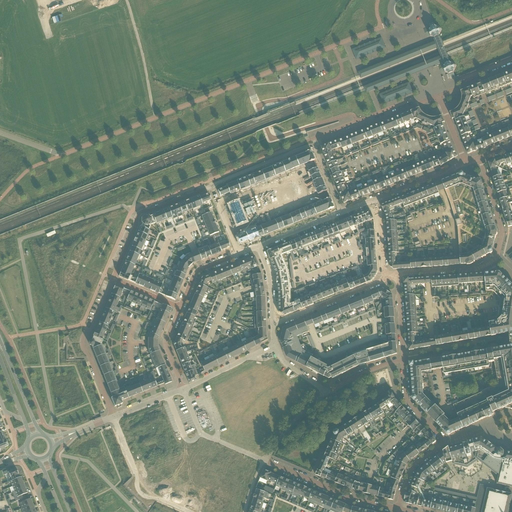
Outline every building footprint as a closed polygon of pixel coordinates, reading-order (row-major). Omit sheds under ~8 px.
[(440,32),(442,29),(439,28),(438,28),(435,27),(435,26),(431,28),(430,28),(430,29),(429,32),(428,32),(429,34),(430,37),(431,37),(434,38),(435,38),(436,37),(438,37),(439,36),(440,33),(441,33),(440,32)] [(352,48),(355,59),(386,48),(382,37),(352,48)] [(455,69),(456,66),(453,64),(450,63),(449,62),(449,63),(447,63),(445,64),(444,64),(445,65),(443,68),(444,71),(445,73),(448,74),(448,75),(454,73),(453,72),(455,69)] [(511,70),(507,73),(507,72),(505,73),(481,83),(477,85),(473,86),(471,86),(471,87),(469,88),(473,98),(481,95),(480,93),(484,91),(485,94),(511,82),(511,70)] [(384,104),(413,93),(410,82),(380,93),(384,104)] [(451,115),(450,115),(451,117),(452,119),(453,119),(454,119),(454,118),(455,120),(464,117),(463,117),(463,115),(465,109),(467,110),(467,109),(467,108),(467,107),(468,107),(469,104),(468,104),(471,97),(472,96),(473,98),(469,88),(460,91),(461,92),(461,95),(462,98),(461,101),(461,102),(460,102),(459,102),(460,102),(459,104),(458,104),(459,104),(460,105),(459,105),(459,106),(457,108),(455,110),(452,111),(452,112),(452,114),(451,115)] [(419,108),(411,111),(414,120),(416,119),(423,122),(422,123),(425,124),(427,125),(426,125),(427,125),(428,124),(434,127),(435,128),(434,129),(443,125),(442,123),(444,123),(444,122),(445,122),(444,122),(444,120),(443,118),(442,118),(441,119),(440,116),(439,117),(437,117),(435,118),(432,118),(430,117),(429,117),(429,116),(427,115),(426,116),(423,114),(421,111),(420,109),(419,108)] [(409,122),(414,120),(411,111),(410,111),(406,113),(409,122)] [(404,123),(409,122),(406,113),(401,115),(404,123)] [(395,118),(398,126),(404,123),(401,115),(395,118)] [(457,125),(466,122),(464,117),(455,120),(457,125)] [(390,120),(393,128),(398,126),(395,118),(390,120)] [(388,130),(393,128),(390,120),(385,122),(388,130)] [(379,124),(383,132),(388,130),(385,122),(379,124)] [(469,127),(466,122),(457,125),(459,131),(469,127)] [(378,134),(383,132),(379,124),(374,126),(378,134)] [(445,130),(443,125),(434,129),(436,134),(445,130)] [(373,136),(378,134),(374,126),(369,128),(373,136)] [(462,136),(471,132),(469,127),(459,131),(462,136)] [(364,130),(368,138),(373,136),(369,128),(364,130)] [(511,136),(508,128),(503,130),(506,138),(511,136)] [(362,140),(368,138),(364,130),(359,132),(362,140)] [(447,136),(445,130),(436,134),(438,139),(447,136)] [(506,138),(503,130),(497,132),(500,141),(506,138)] [(357,142),(362,140),(359,132),(354,134),(357,142)] [(473,144),(475,140),(472,138),(470,139),(468,134),(471,133),(471,132),(462,136),(465,146),(473,144)] [(500,141),(497,132),(492,134),(495,143),(500,141)] [(349,136),(352,144),(357,142),(354,134),(349,136)] [(495,143),(492,134),(487,137),(490,145),(495,143)] [(344,138),(347,146),(352,144),(349,136),(344,138)] [(449,141),(447,136),(438,139),(440,145),(449,141)] [(490,145),(487,137),(482,139),(485,147),(485,148),(485,147),(490,145)] [(339,140),(342,148),(347,146),(344,138),(339,140)] [(485,147),(482,139),(481,139),(483,142),(478,143),(477,141),(475,140),(473,144),(475,151),(485,148),(485,147)] [(329,144),(331,151),(335,153),(336,152),(334,149),(341,146),(342,148),(339,140),(329,144)] [(453,149),(449,141),(440,145),(443,144),(446,150),(443,151),(443,152),(446,153),(453,149)] [(324,154),(331,151),(329,144),(324,146),(321,147),(322,150),(322,149),(324,154)] [(475,151),(473,144),(465,146),(467,151),(467,154),(470,153),(475,151)] [(456,153),(455,153),(453,149),(446,153),(450,160),(454,158),(457,156),(456,153)] [(311,151),(306,153),(310,162),(315,160),(311,151)] [(328,164),(338,160),(334,161),(332,155),(334,154),(335,153),(331,151),(324,154),(328,164)] [(441,166),(450,160),(446,153),(443,152),(442,153),(444,156),(438,159),(437,156),(437,157),(440,165),(441,166)] [(306,153),(301,155),(305,164),(310,162),(306,153)] [(301,155),(296,157),(300,166),(305,164),(301,155)] [(511,163),(508,155),(503,157),(505,162),(506,165),(511,163)] [(291,159),(295,169),(295,168),(300,166),(296,157),(291,159)] [(435,167),(431,157),(425,159),(426,161),(423,162),(421,163),(420,161),(415,163),(419,173),(427,170),(435,167)] [(440,165),(437,157),(432,159),(431,157),(435,167),(440,165),(441,166),(440,165)] [(503,157),(495,161),(495,160),(488,163),(499,168),(501,163),(505,162),(503,157)] [(291,159),(286,161),(290,171),(295,169),(291,159)] [(335,181),(345,177),(343,171),(340,172),(339,170),(338,167),(341,166),(338,160),(328,164),(331,170),(332,172),(333,175),(332,175),(335,181)] [(286,161),(281,163),(286,174),(285,172),(290,170),(290,171),(286,161)] [(281,163),(276,165),(281,176),(286,174),(281,163)] [(419,173),(415,163),(416,165),(410,167),(414,175),(419,173)] [(497,172),(499,168),(488,163),(491,169),(493,178),(498,176),(497,172)] [(276,165),(271,167),(275,176),(280,174),(280,176),(281,176),(276,165)] [(271,167),(266,169),(270,179),(270,178),(275,176),(271,167)] [(414,175),(410,167),(405,169),(409,177),(414,175)] [(315,169),(307,172),(309,178),(311,176),(311,177),(312,176),(313,181),(315,185),(323,182),(322,178),(320,173),(318,168),(315,169)] [(266,169),(261,171),(265,181),(270,179),(266,169)] [(409,177),(405,169),(400,171),(403,180),(409,177)] [(261,171),(256,173),(260,183),(265,181),(261,171)] [(403,180),(400,171),(395,173),(398,182),(403,180)] [(256,173),(251,175),(255,185),(260,183),(256,173)] [(398,182),(395,173),(389,176),(392,184),(398,182)] [(392,184),(389,176),(388,174),(383,176),(384,178),(387,186),(392,184)] [(408,221),(406,222),(413,244),(415,244),(415,246),(416,246),(416,247),(420,247),(421,247),(452,237),(452,246),(452,248),(454,265),(457,265),(460,265),(466,264),(470,264),(473,262),(489,253),(491,252),(492,250),(495,236),(496,232),(495,229),(492,218),(491,215),(486,200),(485,197),(482,185),(481,182),(481,181),(480,182),(477,180),(463,174),(461,174),(435,184),(441,200),(442,202),(444,205),(411,215),(410,215),(407,217),(407,219),(408,221)] [(251,175),(246,177),(251,188),(251,187),(255,185),(251,175)] [(246,177),(241,179),(246,190),(251,188),(246,177)] [(337,186),(345,183),(343,178),(345,177),(335,181),(337,186)] [(387,186),(384,178),(379,180),(382,188),(387,186)] [(241,179),(236,181),(241,192),(246,190),(241,179)] [(382,188),(379,180),(373,182),(376,190),(382,188)] [(236,181),(231,183),(235,192),(240,190),(240,192),(241,192),(236,181)] [(376,190),(373,182),(368,184),(371,192),(376,190)] [(231,183),(226,185),(230,194),(235,192),(231,183)] [(350,190),(348,189),(346,190),(343,184),(345,183),(337,186),(341,196),(348,193),(350,190)] [(371,192),(368,184),(362,186),(366,195),(371,192)] [(227,187),(218,191),(220,196),(229,192),(230,194),(226,185),(227,187)] [(325,186),(316,189),(318,194),(324,192),(327,191),(325,186)] [(366,195),(362,186),(357,188),(361,197),(366,195)] [(425,188),(429,197),(434,195),(430,186),(425,188)] [(511,195),(508,197),(507,195),(506,191),(505,186),(496,188),(498,193),(500,193),(501,196),(501,199),(502,199),(500,200),(508,227),(511,225),(511,206),(510,207),(509,204),(511,203),(511,195)] [(361,197),(357,188),(358,190),(352,193),(351,190),(350,190),(348,193),(351,200),(361,197)] [(425,188),(420,190),(424,199),(429,197),(425,188)] [(420,190),(416,192),(419,201),(424,199),(420,190)] [(410,194),(414,203),(419,201),(416,192),(414,192),(412,193),(410,194)] [(351,200),(348,193),(341,196),(344,203),(351,200)] [(199,196),(203,207),(202,203),(209,200),(210,200),(211,200),(209,194),(200,198),(199,196)] [(406,196),(409,205),(414,203),(410,194),(406,196)] [(199,196),(194,198),(198,209),(203,207),(199,196)] [(404,207),(409,205),(406,196),(401,198),(403,203),(402,203),(404,207)] [(329,197),(325,199),(329,209),(334,207),(333,204),(332,201),(330,198),(329,197)] [(194,198),(189,200),(193,211),(198,209),(194,198)] [(393,207),(402,203),(403,203),(401,198),(394,200),(392,201),(391,202),(393,207)] [(189,200),(184,202),(187,211),(192,209),(193,211),(189,200)] [(184,202),(178,204),(183,215),(182,213),(187,211),(184,202)] [(381,206),(383,211),(384,210),(389,208),(390,210),(394,209),(393,207),(391,202),(388,203),(388,202),(384,204),(385,204),(381,206)] [(178,204),(173,206),(178,217),(183,215),(178,204)] [(313,205),(309,207),(312,216),(317,214),(313,205)] [(173,206),(168,208),(173,219),(178,217),(173,206)] [(303,206),(303,207),(308,218),(312,216),(309,207),(304,209),(303,206)] [(303,207),(298,208),(303,220),(308,218),(303,207)] [(168,208),(163,210),(167,220),(172,218),(172,219),(173,219),(168,208)] [(294,210),(293,210),(298,222),(303,220),(298,208),(298,209),(299,211),(294,213),(294,210)] [(386,217),(387,221),(394,220),(394,216),(392,216),(390,210),(389,208),(384,210),(386,217)] [(160,212),(158,212),(162,222),(161,221),(166,219),(167,220),(163,210),(160,212)] [(293,210),(288,213),(293,224),(298,222),(293,210)] [(370,210),(365,212),(369,221),(373,219),(370,210)] [(156,213),(152,215),(156,224),(162,222),(158,212),(156,213)] [(365,212),(361,214),(364,223),(369,221),(365,212)] [(284,214),(288,225),(293,224),(288,213),(289,214),(284,215),(284,214)] [(284,214),(279,216),(283,227),(288,225),(284,214)] [(361,214),(356,215),(360,224),(364,223),(361,214)] [(144,216),(143,217),(151,225),(155,223),(156,225),(156,224),(152,215),(149,217),(148,216),(144,216)] [(356,215),(352,217),(355,225),(355,226),(360,224),(356,215)] [(279,216),(274,218),(278,229),(283,227),(279,216)] [(140,226),(150,231),(150,230),(149,230),(151,225),(143,217),(142,218),(141,222),(142,223),(141,226),(140,226)] [(351,217),(346,219),(350,230),(351,229),(350,227),(355,225),(352,217),(351,217)] [(264,222),(259,224),(263,235),(269,233),(273,231),(278,229),(274,218),(274,221),(270,222),(270,223),(265,224),(264,222)] [(346,219),(341,222),(345,232),(350,230),(346,219)] [(341,222),(336,224),(340,234),(345,232),(341,222)] [(254,226),(259,238),(259,237),(263,235),(259,224),(259,225),(255,227),(254,226)] [(336,224),(331,226),(335,236),(340,234),(336,224)] [(140,226),(138,231),(148,236),(150,231),(140,226)] [(254,226),(249,228),(254,239),(259,238),(254,226)] [(331,226),(325,228),(329,238),(335,236),(331,226)] [(249,228),(244,230),(249,241),(253,239),(254,240),(254,239),(249,228)] [(325,228),(320,230),(324,240),(329,238),(325,228)] [(238,237),(236,238),(239,243),(248,240),(248,241),(249,241),(244,230),(245,233),(238,236),(238,237)] [(320,230),(315,232),(319,242),(324,240),(320,230)] [(138,231),(136,236),(146,241),(148,236),(138,231)] [(315,232),(309,234),(313,244),(319,242),(315,232)] [(309,234),(304,236),(308,246),(313,244),(309,234)] [(135,239),(134,241),(145,246),(144,245),(146,241),(136,236),(135,239)] [(304,236),(299,238),(303,249),(308,246),(304,236)] [(299,238),(293,241),(298,251),(303,249),(299,238)] [(225,240),(217,243),(221,252),(221,250),(230,247),(228,241),(226,242),(225,240)] [(134,242),(132,246),(143,251),(145,246),(134,241),(133,241),(134,242)] [(293,241),(288,243),(291,251),(292,252),(297,250),(297,251),(298,251),(293,241)] [(217,243),(213,245),(216,254),(221,252),(217,243)] [(288,243),(283,245),(286,253),(289,252),(289,251),(291,251),(288,243)] [(375,244),(364,245),(364,250),(366,250),(367,253),(367,256),(367,261),(377,260),(376,258),(377,258),(376,255),(376,252),(376,249),(376,246),(375,244)] [(207,245),(202,247),(206,258),(211,256),(207,245)] [(207,245),(211,256),(216,254),(213,245),(208,247),(207,245)] [(271,249),(266,251),(269,260),(270,259),(275,273),(276,280),(276,284),(277,284),(278,292),(278,312),(284,316),(284,315),(303,308),(299,300),(297,301),(294,302),(290,304),(289,304),(288,291),(286,270),(278,253),(281,252),(282,255),(286,253),(283,245),(271,249)] [(132,246),(130,251),(141,256),(143,251),(132,246)] [(187,256),(185,257),(192,264),(192,263),(196,262),(201,260),(206,258),(202,247),(197,249),(198,251),(197,251),(192,253),(192,254),(187,256)] [(130,251),(127,256),(138,261),(141,256),(130,251)] [(448,256),(448,265),(449,265),(454,265),(457,265),(460,265),(460,264),(459,257),(459,256),(456,257),(453,257),(453,255),(448,256)] [(127,256),(125,261),(134,265),(136,260),(138,261),(127,256)] [(254,256),(250,258),(249,258),(248,259),(247,259),(247,260),(248,260),(250,266),(251,269),(258,266),(254,256)] [(185,257),(182,261),(188,267),(192,264),(185,257)] [(241,270),(250,266),(248,260),(247,260),(247,259),(238,263),(241,270)] [(125,261),(123,266),(132,270),(134,265),(125,261)] [(178,261),(176,266),(187,270),(188,267),(188,268),(188,267),(182,261),(181,262),(178,261)] [(390,266),(393,270),(394,269),(401,269),(400,263),(400,261),(395,262),(395,264),(390,264),(390,266)] [(241,270),(238,263),(233,265),(237,273),(242,271),(241,270)] [(237,273),(233,265),(229,267),(228,267),(232,275),(237,273)] [(371,269),(369,272),(375,276),(377,274),(376,273),(377,271),(377,265),(371,266),(371,269)] [(121,271),(132,276),(130,275),(132,270),(123,266),(121,271)] [(174,270),(185,275),(187,270),(176,266),(177,266),(175,271),(174,270)] [(232,275),(228,267),(229,267),(223,269),(227,277),(232,275)] [(227,277),(223,269),(218,271),(222,279),(227,277)] [(174,270),(172,275),(183,280),(185,275),(174,270)] [(121,271),(119,276),(128,280),(130,281),(132,276),(121,271)] [(222,279),(218,271),(213,273),(217,281),(216,281),(222,279)] [(364,277),(366,283),(371,281),(373,278),(373,279),(375,276),(369,272),(367,276),(364,277)] [(510,345),(510,346),(511,345),(511,286),(511,285),(511,284),(507,279),(506,280),(502,276),(502,275),(500,272),(496,273),(490,273),(489,272),(484,273),(484,274),(485,274),(485,282),(485,287),(486,291),(492,291),(493,291),(500,298),(500,300),(498,316),(497,317),(488,318),(489,323),(490,328),(491,336),(492,336),(496,336),(496,335),(504,333),(508,333),(509,332),(509,333),(509,335),(509,337),(509,339),(510,342),(510,343),(510,345)] [(217,281),(213,273),(208,275),(209,275),(211,281),(212,283),(216,281),(217,281)] [(135,283),(139,285),(141,286),(145,277),(139,274),(136,280),(135,283)] [(172,275),(172,276),(174,277),(172,281),(181,285),(183,280),(172,275)] [(211,281),(209,275),(208,275),(204,277),(203,277),(202,277),(201,279),(199,284),(205,287),(205,286),(207,282),(211,281)] [(363,275),(358,277),(361,285),(366,283),(364,277),(363,275)] [(145,277),(141,286),(143,287),(147,288),(151,279),(145,277)] [(346,277),(340,280),(344,290),(349,288),(350,289),(346,277)] [(346,277),(350,289),(355,287),(352,279),(347,281),(346,277)] [(358,277),(352,279),(355,287),(361,285),(358,277)] [(436,277),(431,278),(428,278),(414,279),(415,284),(428,283),(431,283),(432,287),(437,287),(436,277)] [(151,279),(147,288),(150,290),(152,291),(156,281),(151,279)] [(254,286),(254,289),(255,292),(253,292),(254,297),(256,297),(264,297),(265,297),(264,290),(263,287),(263,285),(262,279),(253,280),(251,281),(252,286),(254,286)] [(410,287),(415,286),(415,284),(414,279),(408,279),(404,279),(404,284),(405,284),(405,285),(410,284),(410,287)] [(336,283),(335,283),(339,292),(344,290),(340,280),(341,282),(336,284),(336,283)] [(156,281),(152,291),(155,292),(159,293),(160,290),(161,288),(162,284),(156,281)] [(172,281),(170,286),(179,290),(181,285),(172,281)] [(330,284),(334,294),(339,292),(335,283),(330,285),(330,284)] [(122,293),(124,288),(115,284),(114,287),(113,289),(122,293)] [(209,288),(205,286),(205,287),(199,284),(197,289),(207,293),(209,288)] [(330,284),(324,286),(328,296),(334,294),(330,284)] [(405,291),(406,295),(413,295),(413,291),(411,291),(410,287),(410,284),(405,285),(405,289),(405,291)] [(167,290),(167,291),(177,295),(179,290),(170,286),(168,291),(167,290)] [(320,289),(323,298),(328,296),(324,286),(325,288),(320,290),(320,289)] [(381,296),(382,296),(386,298),(386,299),(392,299),(392,295),(390,293),(385,290),(382,288),(378,290),(381,296)] [(120,298),(122,293),(113,289),(113,290),(111,294),(120,298)] [(203,298),(205,293),(207,294),(207,293),(197,289),(195,294),(203,297),(203,298)] [(314,290),(318,300),(323,298),(320,289),(315,291),(314,290)] [(314,290),(309,292),(313,302),(318,300),(314,290)] [(381,296),(378,290),(371,293),(373,299),(381,296)] [(131,302),(135,293),(130,291),(126,300),(131,302)] [(167,291),(165,295),(166,296),(175,300),(177,295),(167,291)] [(309,294),(304,296),(308,306),(313,304),(313,302),(309,292),(308,292),(309,294)] [(136,304),(140,295),(135,293),(131,302),(136,304)] [(373,299),(371,293),(366,295),(369,303),(374,301),(373,299)] [(118,302),(120,298),(111,294),(109,299),(118,302)] [(201,302),(203,298),(203,297),(195,294),(193,299),(201,302)] [(140,306),(144,297),(140,295),(136,304),(140,306)] [(369,303),(366,295),(361,297),(364,305),(369,303)] [(304,298),(299,300),(303,308),(308,306),(304,296),(304,298)] [(145,308),(149,299),(144,297),(140,306),(145,308)] [(116,307),(118,302),(109,299),(107,303),(116,307)] [(154,301),(149,299),(145,308),(150,310),(152,305),(154,302),(154,301)] [(199,307),(201,302),(193,299),(191,303),(199,307)] [(351,310),(348,302),(343,304),(346,312),(351,310)] [(114,312),(116,307),(107,303),(105,308),(114,312)] [(197,311),(199,307),(191,303),(189,308),(197,311)] [(169,314),(171,308),(162,304),(160,310),(169,314)] [(346,312),(343,304),(338,306),(341,314),(346,312)] [(112,316),(114,312),(105,308),(103,313),(112,316)] [(195,317),(197,311),(189,308),(186,313),(187,313),(195,316),(194,317),(195,317)] [(167,318),(169,314),(160,310),(158,315),(167,318)] [(328,320),(325,311),(320,313),(323,321),(328,320)] [(110,321),(112,316),(103,313),(102,315),(101,318),(110,321)] [(193,321),(195,317),(194,317),(195,316),(187,313),(186,313),(184,318),(195,322),(193,321)] [(165,323),(167,318),(158,315),(156,319),(165,323)] [(319,323),(315,315),(311,317),(311,318),(313,323),(314,325),(319,323)] [(308,318),(304,320),(307,326),(310,324),(313,323),(311,318),(311,317),(308,318)] [(108,326),(110,321),(101,318),(99,322),(108,326)] [(193,327),(195,322),(184,318),(182,323),(190,326),(193,327)] [(163,327),(165,323),(156,319),(154,324),(163,327)] [(304,320),(304,319),(283,328),(280,341),(281,344),(282,344),(283,348),(286,357),(306,367),(312,357),(312,358),(313,356),(302,350),(297,336),(309,331),(307,326),(304,320)] [(106,330),(108,326),(99,322),(97,327),(106,330)] [(191,332),(193,327),(190,326),(182,323),(180,328),(191,332)] [(161,332),(163,327),(154,324),(152,329),(161,332)] [(104,335),(106,330),(97,327),(95,332),(104,335)] [(191,332),(180,328),(178,332),(189,337),(191,332)] [(159,337),(161,332),(152,329),(150,333),(159,337)] [(102,340),(104,335),(95,332),(94,334),(93,336),(101,340),(102,340)] [(189,337),(178,332),(176,337),(176,338),(182,340),(184,341),(187,341),(189,337)] [(266,338),(266,334),(258,334),(258,336),(257,336),(261,343),(265,341),(267,340),(266,338),(266,337),(266,338)] [(128,398),(124,388),(124,387),(122,387),(120,388),(116,380),(113,372),(109,363),(106,354),(102,345),(101,343),(103,340),(102,340),(101,340),(93,336),(92,340),(90,341),(89,343),(90,345),(92,346),(93,349),(95,354),(95,355),(96,358),(100,366),(102,371),(102,373),(103,373),(103,375),(107,384),(109,390),(112,397),(111,398),(114,407),(117,406),(120,405),(122,404),(121,401),(128,398)] [(255,346),(252,339),(250,336),(245,338),(247,340),(251,348),(255,346)] [(261,343),(257,336),(252,339),(255,346),(261,343)] [(419,343),(420,348),(432,346),(436,345),(442,344),(440,336),(435,337),(435,340),(432,340),(429,341),(419,342),(419,343)] [(180,344),(182,340),(176,338),(174,343),(174,345),(176,350),(176,351),(182,348),(184,347),(183,345),(181,346),(180,344)] [(247,340),(242,343),(246,350),(246,351),(251,348),(247,340)] [(408,346),(409,350),(414,350),(414,349),(420,348),(419,343),(419,342),(419,340),(414,341),(414,344),(409,344),(409,345),(408,346)] [(396,342),(395,342),(396,342),(389,343),(389,342),(389,345),(356,355),(355,353),(360,352),(359,352),(353,354),(354,356),(359,366),(359,365),(366,363),(367,363),(370,362),(374,361),(381,359),(381,358),(385,357),(385,358),(388,357),(388,356),(397,354),(396,349),(397,349),(396,345),(396,342)] [(242,343),(237,345),(241,353),(246,351),(246,350),(242,343)] [(241,353),(237,345),(233,347),(237,355),(241,353)] [(432,418),(434,420),(446,432),(446,434),(448,435),(450,434),(450,433),(465,427),(466,427),(469,426),(469,425),(488,417),(492,415),(494,414),(493,412),(502,408),(506,406),(511,403),(511,345),(510,346),(510,345),(510,346),(438,358),(436,359),(434,359),(433,359),(413,363),(413,362),(410,363),(410,366),(411,366),(412,382),(411,382),(411,387),(412,387),(413,397),(412,397),(412,399),(413,400),(414,400),(421,407),(421,408),(424,411),(425,411),(429,416),(430,416),(432,418)] [(186,352),(184,347),(182,348),(176,351),(176,350),(176,351),(178,355),(186,352)] [(237,355),(233,347),(228,349),(232,357),(237,355)] [(232,357),(228,349),(224,352),(227,360),(228,360),(232,357)] [(351,349),(346,351),(347,354),(349,358),(354,356),(353,354),(351,349)] [(161,355),(159,351),(150,354),(152,359),(161,355)] [(178,355),(180,360),(188,357),(186,352),(178,355)] [(224,352),(219,354),(223,362),(228,360),(227,360),(224,352)] [(223,362),(219,354),(214,357),(218,364),(218,365),(223,362)] [(163,360),(161,355),(152,359),(154,364),(163,360)] [(309,368),(310,369),(316,372),(317,373),(320,374),(320,375),(322,375),(324,376),(329,378),(331,377),(332,379),(336,377),(343,374),(343,373),(349,370),(356,367),(359,366),(354,356),(349,358),(328,368),(326,367),(327,366),(318,361),(312,358),(312,357),(306,367),(309,368)] [(180,360),(182,365),(189,362),(190,362),(188,357),(180,360)] [(214,357),(209,359),(214,367),(218,365),(218,364),(214,357)] [(214,367),(209,359),(205,361),(209,369),(214,367)] [(158,368),(165,365),(164,365),(163,360),(154,364),(156,368),(158,368)] [(209,369),(205,361),(200,364),(204,371),(204,372),(204,371),(204,372),(209,369)] [(182,365),(185,373),(195,369),(196,369),(194,364),(190,366),(189,362),(182,365)] [(165,365),(158,368),(161,375),(161,376),(168,373),(167,371),(167,370),(167,369),(165,365)] [(198,374),(195,369),(185,373),(189,383),(196,380),(194,376),(198,375),(198,374)] [(156,383),(154,378),(157,386),(164,383),(165,385),(172,382),(171,381),(172,381),(171,380),(171,378),(170,378),(170,377),(168,373),(161,376),(163,381),(156,383)] [(152,388),(157,386),(154,378),(148,380),(152,388)] [(148,380),(144,382),(147,390),(152,388),(148,380)] [(139,384),(142,392),(147,390),(144,382),(139,384)] [(138,394),(142,392),(139,384),(134,386),(138,394)] [(133,396),(129,386),(124,388),(128,398),(133,396)] [(133,396),(138,394),(134,386),(129,388),(133,396)] [(395,398),(392,394),(389,396),(389,397),(378,404),(387,418),(390,416),(391,415),(392,415),(398,410),(402,406),(394,398),(395,398)] [(382,421),(387,418),(378,404),(373,407),(382,421)] [(398,410),(392,415),(392,416),(396,412),(399,416),(397,419),(398,419),(406,410),(402,406),(398,410)] [(377,424),(382,421),(373,407),(368,410),(377,424)] [(368,410),(363,414),(372,428),(377,424),(368,410)] [(398,419),(402,423),(410,415),(406,410),(398,419)] [(358,417),(367,431),(372,428),(363,414),(358,417)] [(407,427),(408,426),(410,427),(412,430),(414,431),(420,425),(419,423),(416,421),(415,419),(414,419),(410,415),(402,423),(407,427)] [(367,431),(358,417),(353,420),(361,434),(367,431)] [(356,437),(361,434),(353,420),(348,423),(356,437)] [(351,440),(356,437),(348,423),(343,427),(351,440)] [(424,429),(420,425),(414,431),(418,435),(424,429)] [(351,440),(343,427),(337,430),(334,431),(334,433),(334,434),(339,436),(340,435),(349,443),(351,440)] [(427,440),(432,437),(429,434),(427,431),(427,432),(424,429),(418,435),(420,433),(427,440)] [(334,434),(332,440),(347,446),(349,443),(340,435),(339,436),(334,434)] [(411,494),(410,499),(465,511),(511,511),(511,456),(502,454),(502,451),(501,451),(501,449),(499,449),(498,450),(497,453),(480,449),(483,436),(481,436),(480,443),(477,442),(476,448),(461,445),(453,447),(444,454),(444,455),(442,456),(440,454),(437,456),(439,458),(420,472),(411,494)] [(432,437),(427,440),(424,443),(427,447),(432,444),(436,441),(433,437),(432,438),(432,437)] [(344,452),(347,446),(332,440),(329,445),(344,452)] [(425,449),(427,447),(424,443),(416,449),(414,446),(419,453),(421,451),(422,452),(425,449)] [(327,451),(342,457),(344,452),(329,445),(327,451)] [(414,457),(419,453),(414,446),(409,450),(414,457)] [(410,461),(414,457),(409,450),(404,453),(403,451),(402,451),(404,453),(410,461)] [(342,457),(327,451),(325,456),(334,460),(340,463),(342,457)] [(408,462),(410,461),(404,453),(402,451),(398,455),(396,460),(407,465),(408,462)] [(339,464),(340,463),(334,460),(325,456),(320,467),(325,469),(327,465),(337,469),(340,470),(341,469),(339,468),(341,465),(339,464)] [(393,465),(404,470),(407,465),(396,460),(395,460),(398,461),(396,466),(393,465)] [(336,470),(337,469),(327,465),(325,469),(320,467),(318,470),(316,475),(321,477),(326,479),(328,474),(329,474),(330,474),(332,469),(336,470)] [(393,465),(391,471),(402,476),(404,470),(393,465)] [(10,478),(11,481),(19,477),(18,475),(18,474),(16,468),(8,472),(8,471),(3,472),(4,475),(7,474),(9,478),(10,478)] [(264,469),(260,478),(268,481),(268,480),(271,473),(264,469)] [(339,473),(340,470),(337,469),(336,470),(332,469),(330,474),(329,474),(328,474),(326,479),(331,481),(335,482),(338,474),(339,474),(339,473)] [(388,476),(394,479),(395,479),(399,481),(402,476),(391,471),(388,476)] [(271,473),(268,480),(277,484),(280,477),(280,476),(280,477),(271,473)] [(340,485),(345,474),(344,475),(339,473),(339,474),(338,474),(335,482),(340,485)] [(345,474),(340,485),(346,487),(351,476),(345,474)] [(351,476),(346,487),(351,489),(356,478),(351,476)] [(20,477),(19,477),(11,481),(10,481),(12,486),(23,482),(20,477)] [(277,484),(276,486),(281,489),(281,490),(286,479),(280,477),(277,484)] [(356,478),(351,489),(355,491),(358,492),(360,483),(358,482),(355,481),(356,479),(356,478)] [(286,479),(281,490),(287,492),(291,481),(286,479)] [(394,479),(391,488),(396,490),(397,487),(399,484),(398,484),(399,481),(395,479),(394,479)] [(360,483),(358,492),(364,493),(365,493),(369,494),(370,495),(370,494),(372,495),(374,486),(372,486),(371,485),(367,484),(366,484),(367,481),(361,480),(360,483)] [(291,481),(287,492),(288,490),(293,492),(292,494),(297,484),(291,481)] [(25,488),(23,482),(12,486),(15,491),(12,492),(12,493),(25,488)] [(297,484),(292,494),(298,497),(302,486),(297,484)] [(302,486),(298,497),(299,495),(304,497),(307,488),(303,486),(302,486)] [(27,493),(25,488),(12,493),(16,501),(25,497),(24,495),(27,493)] [(307,488),(304,497),(309,499),(308,501),(313,490),(307,488)] [(389,493),(383,492),(384,488),(380,488),(379,491),(378,496),(381,497),(385,498),(388,499),(389,493)] [(257,489),(255,495),(266,498),(268,493),(266,492),(257,489)] [(313,490),(308,501),(314,504),(318,493),(313,490)] [(318,493),(314,504),(319,506),(324,495),(318,493)] [(254,497),(253,500),(264,503),(262,502),(264,498),(266,498),(255,495),(254,495),(254,497)] [(324,495),(319,506),(325,508),(329,497),(324,495)] [(26,500),(25,497),(16,501),(19,500),(20,502),(20,503),(22,508),(21,508),(21,509),(32,504),(30,498),(26,500)] [(329,497),(325,508),(330,511),(331,508),(335,500),(329,497)] [(431,508),(433,499),(432,499),(432,502),(426,501),(424,500),(422,506),(431,508)] [(253,500),(252,505),(262,508),(264,503),(253,500)] [(331,508),(330,511),(333,511),(336,511),(340,502),(335,500),(331,508)] [(340,502),(336,511),(343,511),(344,511),(356,511),(358,508),(352,507),(352,508),(352,507),(349,506),(346,505),(340,502)]
